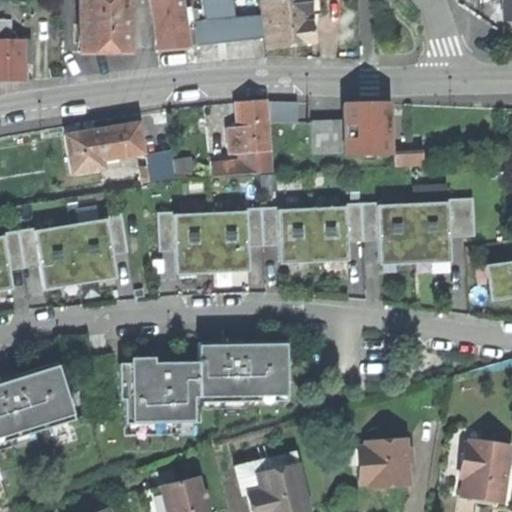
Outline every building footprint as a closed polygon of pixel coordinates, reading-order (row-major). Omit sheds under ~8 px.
[(0,0),(0,21),(1,21),(11,21),(11,1),(0,0)] [(109,50),(130,49),(130,0),(81,0),(81,50),(109,50)] [(187,46),(187,44),(185,29),(184,16),(182,0),(150,0),(156,49),(187,46)] [(201,0),(203,22),(234,19),(232,0),(201,0)] [(289,43),(312,41),(307,0),(263,0),(267,45),(289,43)] [(511,0),(502,0),(503,21),(511,21),(511,0)] [(241,42),(262,39),(259,16),(238,19),(241,42)] [(193,28),(194,43),(195,47),(214,44),(241,42),(238,19),(234,19),(203,22),(193,23),(193,28)] [(194,43),(193,28),(185,29),(187,44),(194,43)] [(1,41),(0,41),(0,82),(8,83),(24,82),(24,62),(29,62),(29,41),(1,41)] [(213,180),(271,177),(267,106),(238,107),(239,117),(239,133),(228,134),(230,157),(245,156),(245,169),(213,169),(213,180)] [(346,160),(391,159),(391,126),(390,108),(345,109),(345,123),(346,158),(346,160)] [(313,158),(346,158),(345,123),(312,124),(313,158)] [(103,163),(145,156),(140,127),(84,136),(66,139),(72,177),(103,172),(103,163)] [(144,186),(176,181),(173,156),(148,160),(149,171),(142,172),(144,186)] [(395,171),(423,170),(423,157),(395,158),(395,171)] [(447,184),(415,187),(417,203),(449,200),(447,184)] [(474,234),(472,202),(447,203),(446,206),(414,207),(416,262),(435,262),(450,261),(449,241),(449,236),(474,234)] [(84,223),(102,219),(98,204),(80,208),(84,223)] [(391,264),(416,262),(414,207),(378,208),(378,206),(362,207),(363,239),(377,239),(378,245),(379,265),(391,264)] [(347,239),(363,239),(362,207),(345,207),(345,210),(312,211),(315,261),(331,261),(348,260),(347,245),(347,239)] [(293,262),(315,261),(312,211),(276,214),(276,212),(263,213),(264,244),(278,243),(278,250),(279,263),(293,262)] [(247,245),(264,244),(263,213),(244,213),(244,216),(211,217),(214,272),(230,271),(249,270),(248,251),(247,245)] [(193,273),(214,272),(211,217),(173,219),(173,217),(157,218),(158,249),(174,248),(174,255),(175,274),(193,273)] [(106,221),(106,224),(70,230),(79,284),(102,281),(116,279),(113,260),(112,253),(127,250),(122,218),(106,221)] [(54,288),(79,284),(70,230),(35,236),(35,232),(19,235),(24,267),(38,264),(39,270),(43,290),(54,288)] [(9,269),(24,267),(19,235),(2,238),(3,241),(0,241),(0,291),(11,289),(10,275),(9,269)] [(128,258),(127,250),(112,253),(113,260),(128,258)] [(10,275),(39,270),(38,264),(24,267),(9,269),(10,275)] [(511,264),(489,268),(494,305),(511,302),(511,264)] [(220,406),(287,406),(287,371),(275,370),(276,345),(241,345),(241,333),(233,333),(224,334),(224,347),(198,346),(198,366),(200,402),(220,402),(220,406)] [(199,427),(200,402),(198,366),(171,366),(171,351),(161,351),(153,351),(153,368),(119,368),(120,404),(125,404),(125,428),(199,427)] [(0,473),(83,448),(57,366),(14,379),(9,367),(0,369),(0,473)] [(381,490),(406,488),(404,442),(364,444),(364,451),(354,451),(356,486),(366,486),(367,491),(381,490)] [(478,502),(500,505),(508,449),(466,444),(466,446),(462,446),(458,480),(461,481),(459,499),(478,502)] [(306,511),(296,466),(255,476),(259,493),(245,496),(248,511),(306,511)] [(204,511),(197,480),(160,488),(165,511),(204,511)]
